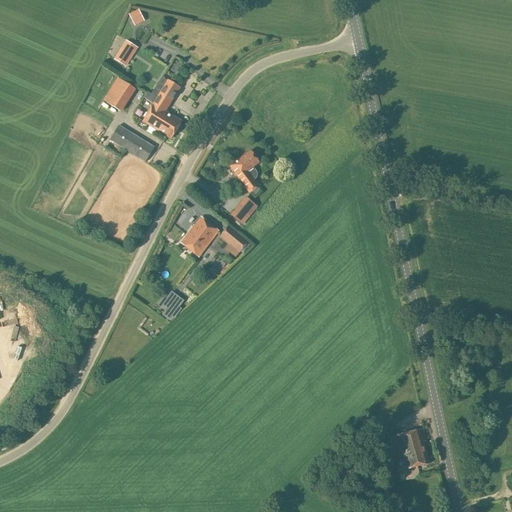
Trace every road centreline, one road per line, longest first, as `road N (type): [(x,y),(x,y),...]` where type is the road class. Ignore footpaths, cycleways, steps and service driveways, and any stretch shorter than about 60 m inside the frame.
road 1 (unclassified): [(0,461),(67,405),(180,180),(237,86),(261,64),(359,40)]
road 2 (tertiary): [(459,511),(359,40)]
road 3 (unknown): [(390,182),(413,179),(511,202)]
